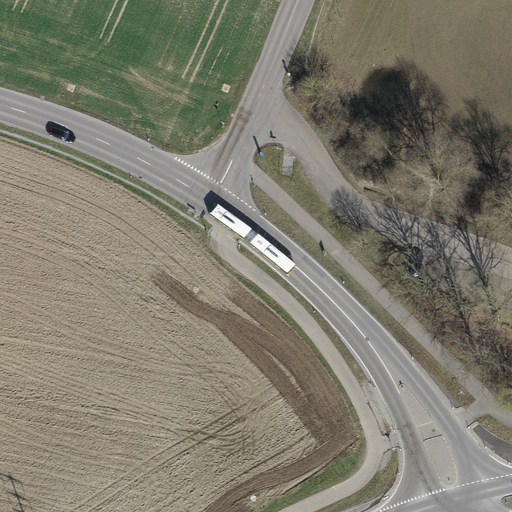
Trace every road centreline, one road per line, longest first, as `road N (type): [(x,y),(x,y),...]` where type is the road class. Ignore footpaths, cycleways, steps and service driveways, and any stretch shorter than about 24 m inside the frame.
road 1 (tertiary): [(0,102),(134,155),(212,199)]
road 2 (unclassified): [(297,0),(212,199)]
road 3 (tertiary): [(212,199),(313,281),(367,338)]
road 4 (tertiary): [(482,491),(450,424),(367,338)]
road 5 (tertiary): [(367,338),(428,506)]
